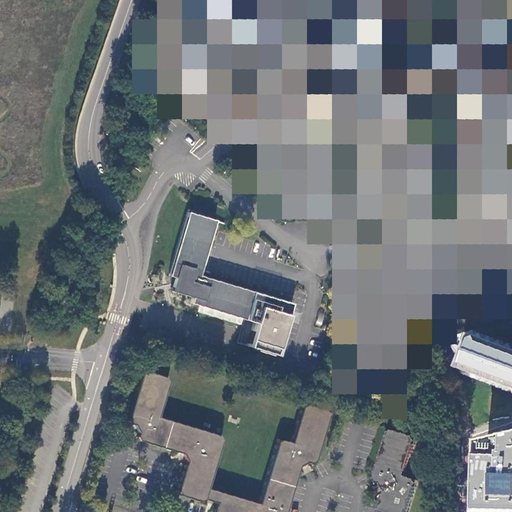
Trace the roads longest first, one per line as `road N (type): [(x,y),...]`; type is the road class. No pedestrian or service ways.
road 1 (tertiary): [(58,511),(129,272),(118,227)]
road 2 (unclassified): [(118,227),(161,173),(180,162),(200,168),(322,264)]
road 3 (tertiary): [(118,227),(84,163),(85,127),(129,0)]
